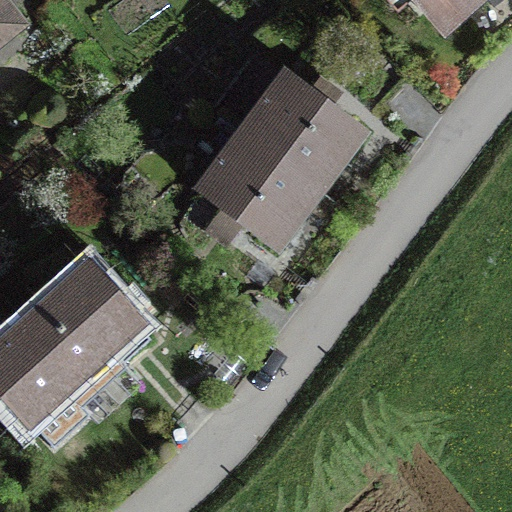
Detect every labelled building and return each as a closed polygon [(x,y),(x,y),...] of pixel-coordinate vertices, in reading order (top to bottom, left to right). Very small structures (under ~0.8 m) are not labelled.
[(477,0),(415,0),(444,31),(477,0)] [(0,40),(19,25),(0,1),(0,40)] [(320,190),(362,133),(285,76),(243,133),(320,190)] [(320,190),(243,133),(200,190),(277,247),(320,190)] [(87,269),(7,339),(0,331),(0,394),(4,391),(31,422),(37,417),(58,441),(98,406),(87,395),(149,341),(87,269)]
